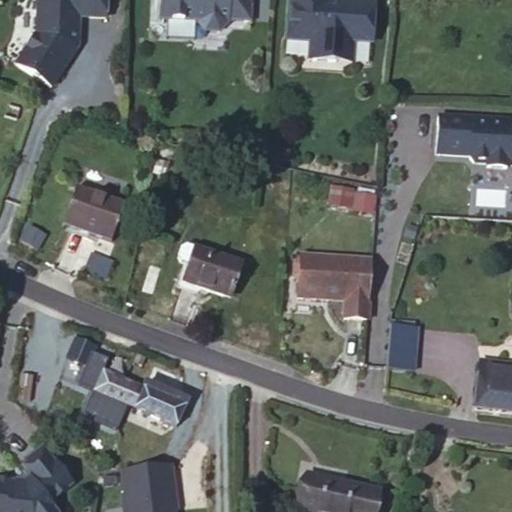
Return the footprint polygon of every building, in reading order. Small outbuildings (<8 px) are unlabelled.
[(38,2),(37,37),(16,67),(50,90),(76,49),(78,18),(104,19),(105,0),(77,0),(78,4),(38,2)] [(160,0),(164,4),(164,20),(196,21),(196,23),(203,32),(217,33),(226,25),(226,21),(250,22),(250,0),(160,0)] [(333,0),(288,0),(286,42),(310,43),(309,61),(336,63),(337,42),(354,43),(371,44),(374,2),(361,1),(361,3),(334,2),(333,0)] [(354,43),(337,42),(336,63),(353,64),(354,43)] [(19,110),(6,107),(3,118),(15,121),(19,110)] [(511,161),(511,116),(433,112),(431,158),(511,161)] [(158,143),(151,176),(163,179),(170,146),(158,143)] [(75,190),(63,226),(109,242),(121,207),(75,190)] [(381,225),(405,228),(408,206),(383,203),(381,225)] [(404,240),(405,228),(381,225),(378,257),(396,259),(398,240),(404,240)] [(179,264),(188,267),(194,249),(185,246),(181,249),(177,259),(179,264)] [(194,249),(188,267),(182,284),(229,300),(240,266),(194,249)] [(299,280),(298,297),(345,301),(344,319),(367,321),(369,283),(371,261),(301,254),(300,258),(299,280)] [(415,370),(418,326),(387,324),(384,368),(415,370)] [(95,349),(74,340),(66,359),(86,368),(95,349)] [(473,409),(511,413),(511,365),(479,362),(473,409)] [(95,392),(141,412),(160,420),(174,426),(182,409),(103,374),(95,392)] [(160,420),(141,412),(138,419),(157,427),(160,420)] [(234,451),(210,441),(197,471),(221,481),(234,451)] [(0,476),(0,511),(56,511),(58,449),(21,448),(20,478),(0,476)] [(175,511),(174,465),(119,465),(119,511),(175,511)] [(308,476),(298,511),(373,511),(378,492),(308,476)]
